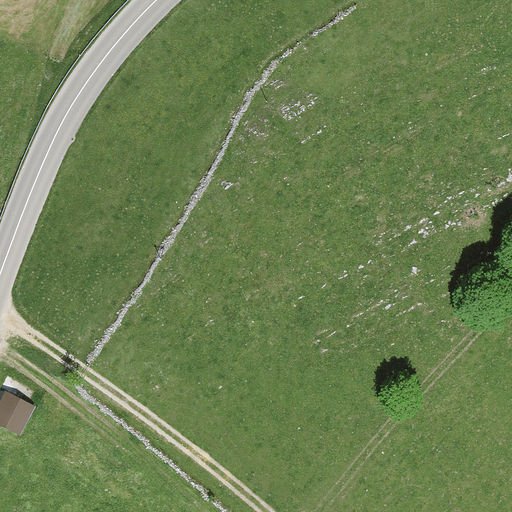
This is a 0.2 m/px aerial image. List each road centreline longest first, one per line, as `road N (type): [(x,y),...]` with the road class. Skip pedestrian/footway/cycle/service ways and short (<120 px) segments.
road 1 (track): [(0,319),(102,382),(265,511)]
road 2 (secondary): [(0,275),(61,121),(155,0)]
